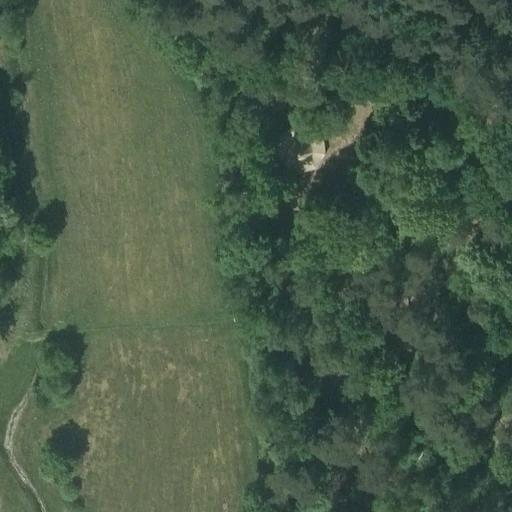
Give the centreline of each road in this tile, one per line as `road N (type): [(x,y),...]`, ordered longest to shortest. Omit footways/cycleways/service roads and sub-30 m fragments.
road 1 (track): [(511,241),(408,0)]
road 2 (track): [(0,126),(22,207),(14,297),(0,318)]
